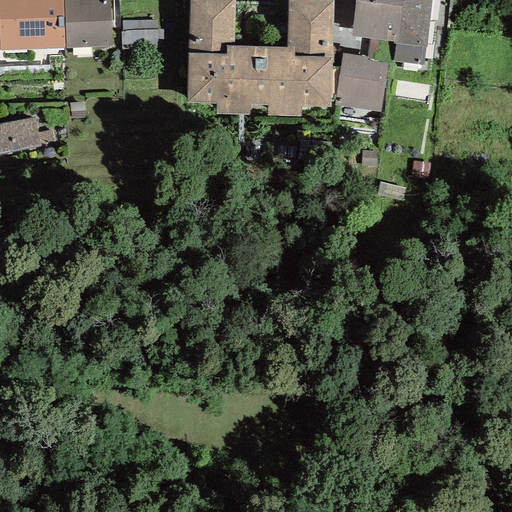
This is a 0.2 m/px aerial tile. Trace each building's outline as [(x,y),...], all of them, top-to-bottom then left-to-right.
[(0,0),(0,50),(65,48),(62,0),(0,0)] [(108,0),(62,0),(65,48),(110,46),(108,0)] [(332,0),(317,0),(287,0),(286,48),(233,46),(234,0),(189,0),(187,102),(216,103),(215,114),(250,115),(250,106),(267,106),(267,116),(301,117),(301,107),(330,107),(332,0)] [(354,0),(351,36),(370,38),(390,41),(396,41),(400,0),(354,0)] [(430,0),(400,0),(396,41),(393,62),(423,65),(430,0)] [(370,38),(367,57),(388,60),(390,41),(370,38)] [(367,57),(341,54),(334,106),(381,112),(388,60),(367,57)] [(0,154),(55,142),(52,131),(38,134),(34,116),(0,123),(0,154)]
